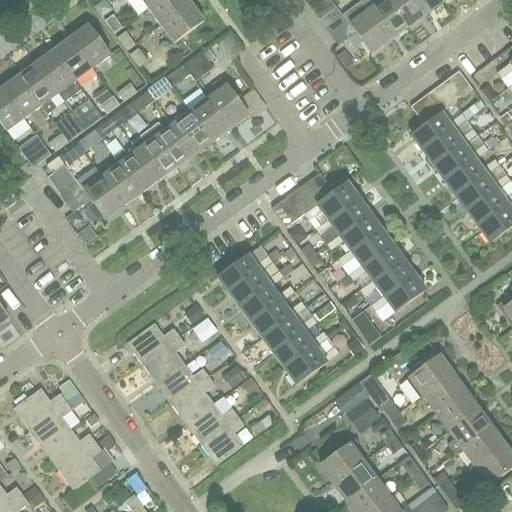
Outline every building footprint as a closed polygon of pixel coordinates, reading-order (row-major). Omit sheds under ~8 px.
[(140,0),(147,10),(160,0),(140,0)] [(190,5),(187,0),(160,0),(147,10),(160,27),(190,5)] [(309,0),(306,2),(319,19),(336,7),(330,0),(309,0)] [(407,27),(387,0),(371,0),(375,5),(368,11),(389,40),(407,27)] [(387,0),(407,27),(424,14),(413,0),(387,0)] [(442,0),(441,0),(413,0),(424,14),(442,0)] [(203,22),(190,5),(160,27),(173,44),(203,22)] [(336,7),(319,19),(325,28),(342,15),(336,7)] [(389,40),(368,11),(349,25),(350,26),(356,34),(370,53),(389,40)] [(122,28),(113,15),(104,21),(113,35),(122,28)] [(344,18),(342,15),(325,28),(332,37),(349,25),(344,18)] [(133,21),(124,27),(133,41),(142,35),(133,21)] [(349,25),(332,37),(339,46),(356,34),(350,26),(349,25)] [(88,26),(70,39),(92,69),(110,56),(88,26)] [(117,39),(126,52),(135,46),(126,32),(117,39)] [(145,38),(136,45),(145,58),(154,52),(145,38)] [(92,69),(70,39),(53,52),(82,91),(82,90),(75,81),(92,69)] [(148,63),(138,50),(129,56),(139,69),(148,63)] [(82,91),(53,52),(36,65),(65,104),(82,91)] [(344,52),(337,57),(345,68),(353,63),(344,52)] [(201,53),(183,66),(190,75),(195,82),(213,69),(201,53)] [(511,61),(510,64),(496,74),(501,81),(511,72),(511,61)] [(36,65),(19,77),(47,116),(56,109),(49,101),(57,95),(65,104),(36,65)] [(183,66),(165,79),(172,88),(190,75),(183,66)] [(448,79),(462,98),(472,91),(458,72),(448,79)] [(47,116),(19,77),(2,90),(24,119),(40,107),(47,116)] [(165,79),(147,92),(154,101),(172,88),(165,79)] [(216,94),(209,100),(229,128),(248,115),(227,86),(226,87),(221,79),(211,86),(216,94)] [(462,98),(448,79),(439,86),(453,105),(462,98)] [(475,85),(483,95),(489,91),(481,80),(475,85)] [(136,93),(131,86),(130,84),(117,94),(123,102),(136,93)] [(439,86),(429,93),(443,112),(453,105),(439,86)] [(24,119),(2,90),(0,91),(0,124),(6,132),(24,119)] [(147,92),(130,105),(137,114),(154,101),(147,92)] [(429,93),(419,100),(433,119),(441,114),(443,112),(429,93)] [(119,105),(116,102),(113,97),(100,106),(106,115),(119,105)] [(209,100),(191,113),(212,141),(229,128),(209,100)] [(433,119),(419,100),(409,107),(424,127),(433,119)] [(137,114),(130,105),(112,118),(119,127),(137,114)] [(96,109),(83,119),(89,127),(102,118),(96,109)] [(212,141),(191,113),(173,126),(194,155),(212,141)] [(433,119),(424,127),(411,136),(422,152),(452,130),(453,131),(468,119),(463,113),(449,124),(441,114),(433,119)] [(511,120),(507,114),(500,119),(507,129),(511,124),(511,120)] [(119,127),(112,118),(95,131),(102,140),(119,127)] [(79,122),(65,132),(72,140),(85,130),(79,122)] [(194,155),(173,126),(165,132),(158,123),(149,130),(177,167),(194,155)] [(147,146),(138,152),(158,181),(177,167),(149,130),(140,138),(147,146)] [(460,139),(453,131),(452,130),(422,152),(434,167),(464,145),(465,146),(477,136),(472,130),(460,139)] [(102,140),(95,131),(77,144),(84,153),(102,140)] [(48,144),(55,153),(68,143),(61,135),(48,144)] [(58,157),(64,166),(65,167),(84,153),(77,144),(59,157),(58,157)] [(471,154),(465,146),(464,145),(434,167),(445,182),(475,160),(476,161),(488,152),(483,145),(471,154)] [(44,147),(31,157),(37,165),(51,156),(44,147)] [(158,181),(138,152),(129,159),(123,151),(113,157),(119,166),(120,165),(141,193),(158,181)] [(64,166),(58,157),(46,166),(52,175),(64,166)] [(483,170),(476,161),(475,160),(445,182),(456,197),(487,175),(487,176),(500,166),(500,167),(506,162),(502,157),(496,162),(495,160),(483,170)] [(119,166),(103,178),(124,206),(141,193),(120,165),(119,166)] [(64,166),(52,175),(47,179),(59,195),(77,183),(76,181),(65,167),(64,166)] [(87,173),(76,181),(77,183),(84,192),(91,201),(105,220),(124,206),(103,178),(94,184),(87,173)] [(319,174),(307,183),(321,202),(333,193),(319,174)] [(494,185),(487,176),(487,175),(456,197),(467,212),(498,190),(499,191),(511,182),(505,175),(494,185)] [(84,192),(77,183),(59,195),(66,204),(84,192)] [(307,183),(294,192),(308,211),(321,202),(307,183)] [(333,193),(321,202),(308,211),(303,215),(308,222),(321,212),(328,221),(358,199),(346,183),(333,193)] [(498,190),(467,212),(478,228),(509,205),(510,206),(511,204),(511,193),(505,199),(499,191),(498,190)] [(84,192),(66,204),(73,214),(91,201),(84,192)] [(294,192),(283,200),(297,219),(303,215),(308,211),(294,192)] [(328,221),(314,231),(319,237),(332,227),(339,236),(369,214),(358,199),(328,221)] [(297,219),(283,200),(271,209),(285,228),(297,219)] [(509,205),(478,228),(490,243),(511,227),(511,208),(510,206),(509,205)] [(339,236),(325,246),(331,253),(344,243),(350,251),(380,230),(369,214),(339,236)] [(298,228),(289,235),(289,236),(295,245),(305,238),(298,228)] [(380,230),(350,251),(331,266),(335,272),(354,258),(361,267),(391,245),(380,230)] [(361,267),(348,277),(353,283),(366,273),(372,281),(372,282),(403,260),(391,245),(361,267)] [(296,256),(291,249),(285,254),(290,261),(296,256)] [(268,257),(273,263),(280,257),(276,251),(268,257)] [(268,257),(256,266),(248,255),(216,278),(228,294),(259,271),(261,273),(273,263),(268,257)] [(314,255),(307,260),(313,269),(320,263),(314,255)] [(372,282),(372,281),(359,292),(364,298),(377,288),(383,297),(384,297),(414,276),(403,260),(372,282)] [(288,265),(279,272),(284,279),(293,272),(288,265)] [(259,271),(228,294),(239,309),(271,286),(272,288),(284,279),(279,272),(267,281),(261,273),(259,271)] [(0,276),(0,309),(1,311),(17,300),(0,276)] [(384,297),(383,297),(370,307),(375,314),(388,303),(395,313),(425,291),(414,276),(384,297)] [(271,286),(239,309),(250,324),(282,301),(283,303),(303,288),(298,281),(278,296),(272,288),(271,286)] [(511,321),(511,293),(499,303),(503,309),(511,321)] [(340,305),(345,312),(358,303),(353,296),(340,305)] [(282,301),(250,324),(262,340),(293,317),(294,319),(306,309),(301,302),(289,311),(283,303),(282,301)] [(318,323),(335,311),(330,303),(313,316),(318,323)] [(203,315),(197,306),(187,314),(193,323),(203,315)] [(363,312),(352,321),(370,346),(381,338),(363,312)] [(293,317),(262,340),(273,355),(304,332),(305,334),(317,324),(312,317),(300,327),(294,319),(293,317)] [(216,333),(207,319),(192,330),(202,344),(216,333)] [(141,364),(179,337),(174,329),(163,337),(154,324),(126,344),(141,364)] [(311,342),(305,334),(304,332),(273,355),(284,370),(315,347),(316,349),(328,339),(323,332),(311,342)] [(185,345),(179,337),(141,364),(156,385),(183,365),(175,353),(185,345)] [(356,337),(344,347),(351,356),(363,347),(356,337)] [(230,353),(220,340),(210,347),(219,361),(230,353)] [(315,347),(284,370),(296,386),(339,354),(335,348),(322,357),(316,349),(315,347)] [(402,352),(392,360),(400,372),(401,373),(413,364),(404,351),(402,352)] [(421,364),(422,369),(409,379),(422,397),(452,375),(438,357),(436,359),(432,355),(421,364)] [(192,377),(183,365),(156,385),(170,405),(208,377),(202,369),(192,377)] [(230,391),(246,379),(237,367),(221,378),(230,391)] [(465,393),(452,375),(422,397),(435,414),(465,393)] [(208,377),(170,405),(185,425),(212,405),(204,393),(214,386),(208,377)] [(247,395),(257,388),(250,379),(240,385),(247,395)] [(62,397),(66,402),(68,405),(79,396),(69,383),(59,391),(63,396),(62,397)] [(356,386),(336,402),(344,413),(365,398),(356,386)] [(66,402),(62,397),(60,395),(50,403),(40,389),(28,399),(24,394),(13,403),(16,407),(13,409),(28,430),(66,402)] [(465,393),(435,414),(449,432),(478,411),(465,393)] [(79,396),(68,405),(72,411),(83,402),(79,396)] [(378,415),(365,398),(344,413),(357,430),(378,415)] [(66,402),(28,430),(43,450),(70,430),(63,420),(73,412),(72,411),(68,405),(66,402)] [(389,420),(399,413),(393,404),(383,411),(389,420)] [(212,405),(185,425),(199,445),(237,418),(232,410),(222,417),(212,405)] [(478,411),(449,432),(454,440),(446,446),(455,457),(462,451),(462,450),(491,429),(478,411)] [(399,413),(389,420),(397,430),(407,423),(399,413)] [(98,420),(94,415),(86,420),(91,427),(98,421),(98,420)] [(274,423),(268,416),(260,422),(266,429),(274,423)] [(237,418),(199,445),(214,466),(241,446),(233,433),(243,426),(237,418)] [(504,446),(491,429),(462,450),(462,451),(474,467),(504,446)] [(79,442),(70,430),(43,450),(57,470),(95,443),(89,435),(79,442)] [(396,438),(386,445),(393,455),(403,448),(396,438)] [(110,439),(105,442),(101,446),(108,455),(117,448),(110,439)] [(415,456),(425,449),(419,440),(409,447),(415,456)] [(95,443),(57,470),(72,491),(100,471),(91,459),(101,451),(95,443)] [(333,483),(362,462),(349,444),(320,465),(333,483)] [(511,468),(511,456),(504,446),(474,467),(488,486),(511,468)] [(432,459),(425,449),(415,456),(422,466),(432,459)] [(20,467),(14,459),(5,465),(11,474),(20,467)] [(375,480),(362,462),(333,483),(346,500),(375,480)] [(421,473),(415,465),(405,472),(411,481),(421,473)] [(421,473),(411,481),(419,491),(429,484),(421,473)] [(147,490),(135,474),(127,480),(138,496),(147,490)] [(441,491),(451,484),(445,476),(435,483),(441,491)] [(375,480),(346,500),(354,511),(368,511),(388,498),(375,480)] [(451,484),(441,491),(456,510),(465,504),(451,484)] [(34,487),(22,496),(25,500),(29,505),(31,508),(33,511),(39,506),(45,501),(40,494),(34,487)] [(435,491),(432,487),(407,507),(404,502),(396,508),(388,498),(368,511),(405,511),(408,510),(417,504),(426,497),(435,491)] [(0,511),(10,505),(22,496),(19,492),(16,489),(10,493),(5,497),(0,490),(0,489),(0,511)] [(435,491),(426,497),(435,511),(444,511),(448,509),(435,491)] [(0,511),(18,511),(28,505),(25,501),(22,496),(10,505),(0,511)] [(435,511),(426,497),(417,504),(422,511),(435,511)] [(130,511),(143,511),(133,498),(124,504),(130,511)]
